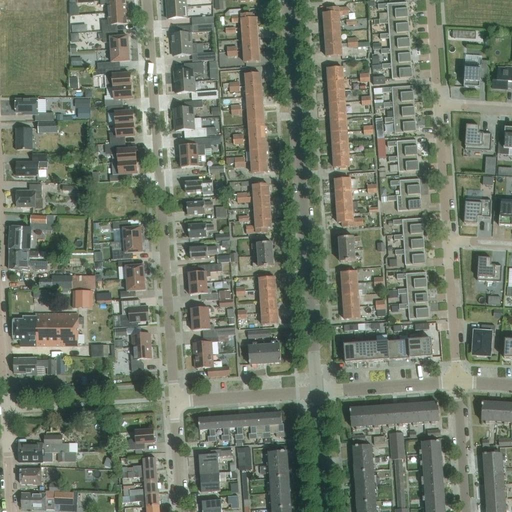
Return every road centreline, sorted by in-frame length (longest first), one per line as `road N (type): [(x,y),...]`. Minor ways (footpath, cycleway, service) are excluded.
road 1 (residential): [(175,402),(147,0)]
road 2 (tertiary): [(315,393),(289,0)]
road 3 (residential): [(10,511),(0,292)]
road 4 (residential): [(459,384),(448,237)]
road 5 (residential): [(459,384),(315,393)]
road 6 (residential): [(315,393),(175,402)]
road 7 (residential): [(448,237),(438,105)]
road 8 (residential): [(468,511),(459,384)]
